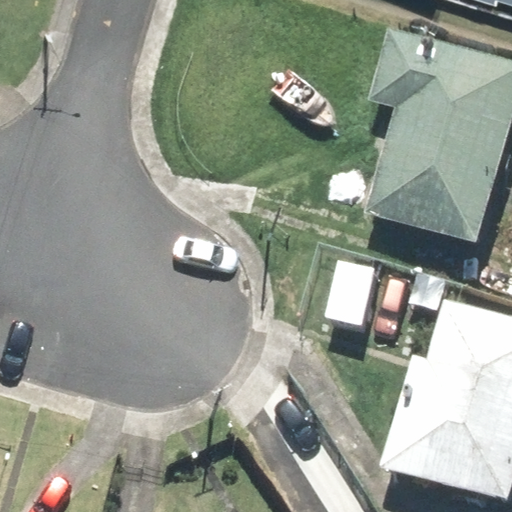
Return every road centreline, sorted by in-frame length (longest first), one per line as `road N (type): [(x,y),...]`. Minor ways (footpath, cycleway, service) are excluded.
road 1 (residential): [(108,0),(31,265)]
road 2 (residential): [(31,265),(183,314)]
